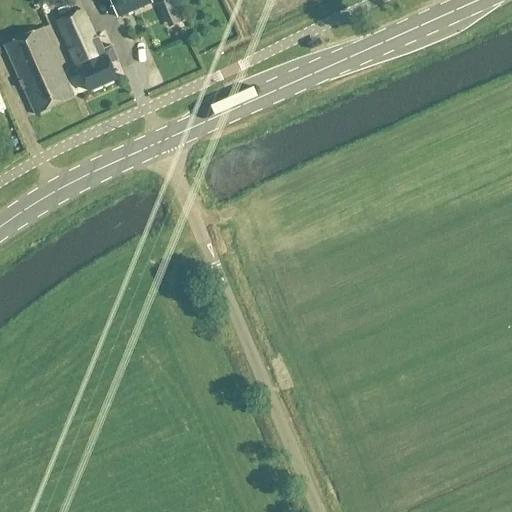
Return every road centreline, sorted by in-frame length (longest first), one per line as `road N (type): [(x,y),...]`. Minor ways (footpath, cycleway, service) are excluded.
road 1 (unclassified): [(313,511),(163,144)]
road 2 (secondary): [(163,144),(489,0)]
road 3 (secondary): [(0,232),(163,144)]
